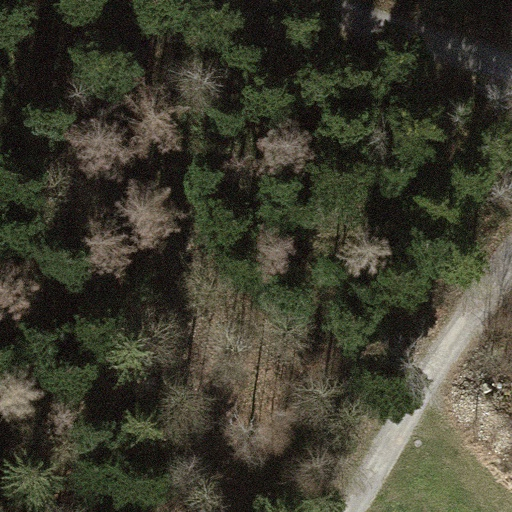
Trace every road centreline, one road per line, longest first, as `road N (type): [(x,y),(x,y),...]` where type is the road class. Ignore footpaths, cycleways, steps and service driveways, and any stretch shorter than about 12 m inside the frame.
road 1 (track): [(511,281),(428,394),(358,511)]
road 2 (track): [(511,73),(318,0)]
